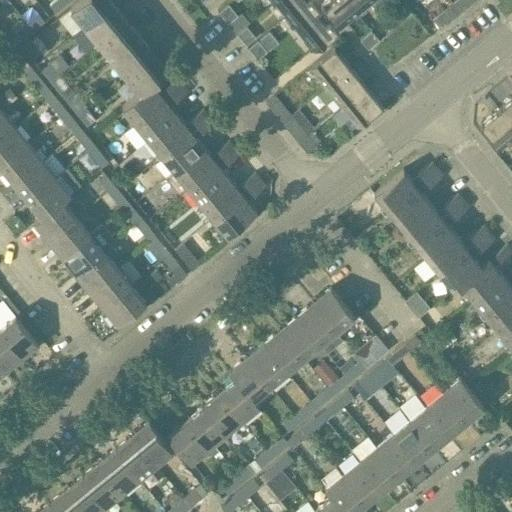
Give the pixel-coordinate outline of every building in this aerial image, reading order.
[(66,0),(54,0),(50,3),(55,10),(67,1),(66,0)] [(112,0),(76,0),(70,5),(85,23),(113,1),(112,0)] [(278,0),(289,13),(291,11),(299,20),(296,22),(315,45),(337,27),(339,26),(334,21),(317,0),(278,0)] [(317,0),(334,21),(339,17),(325,0),(317,0)] [(325,0),(339,17),(340,18),(354,6),(352,4),(356,0),(325,0)] [(470,0),(456,0),(454,2),(460,10),(471,1),(470,0)] [(113,1),(85,23),(99,40),(127,17),(113,1)] [(228,2),(218,10),(227,21),(237,13),(228,2)] [(403,2),(392,11),(401,21),(411,13),(403,2)] [(445,9),(434,18),(440,26),(451,17),(445,9)] [(39,12),(28,22),(33,28),(45,19),(39,12)] [(127,17),(99,40),(112,56),(140,34),(127,17)] [(395,57),(425,36),(414,19),(383,40),(395,57)] [(28,22),(16,31),(22,37),(33,28),(28,22)] [(247,25),(237,33),(246,44),(256,36),(247,25)] [(371,29),(360,38),(368,48),(379,39),(371,29)] [(269,30),(260,38),(269,48),(278,41),(269,30)] [(140,34),(112,56),(126,74),(154,51),(140,34)] [(32,39),(23,46),(33,57),(41,50),(32,39)] [(258,39),(248,47),(257,58),(267,50),(258,39)] [(334,44),(311,64),(320,74),(317,76),(325,85),(328,83),(351,64),(334,44)] [(13,49),(1,59),(7,66),(18,56),(13,49)] [(154,51),(126,74),(139,89),(140,90),(152,80),(153,81),(168,68),(154,51)] [(50,61),(41,68),(51,79),(59,72),(50,61)] [(351,64),(328,83),(336,94),(334,96),(341,105),(344,103),(367,84),(351,64)] [(31,65),(24,70),(33,82),(40,76),(31,65)] [(59,72),(51,79),(60,91),(69,83),(59,72)] [(178,75),(166,85),(172,91),(183,82),(178,75)] [(40,76),(33,82),(42,93),(49,87),(40,76)] [(139,89),(122,103),(134,118),(129,122),(131,124),(166,96),(153,81),(152,80),(140,90),(139,89)] [(183,82),(172,91),(177,98),(188,88),(183,82)] [(367,84),(344,103),(352,113),(350,115),(358,125),(383,104),(367,84)] [(275,93),(266,100),(275,111),(284,104),(275,93)] [(77,94),(68,101),(78,113),(87,105),(77,94)] [(166,96),(131,124),(133,127),(138,123),(149,136),(178,112),(166,96)] [(511,96),(499,107),(511,121),(511,96)] [(58,98),(51,104),(60,115),(67,109),(58,98)] [(87,105),(78,113),(87,124),(96,117),(87,105)] [(2,107),(0,108),(0,136),(15,124),(2,107)] [(203,107),(192,116),(197,123),(208,114),(203,107)] [(511,121),(499,107),(480,122),(499,146),(510,137),(511,140),(511,139),(511,121)] [(292,114),(283,120),(292,131),(300,124),(307,118),(299,108),(292,114)] [(67,109),(60,115),(70,126),(77,121),(67,109)] [(178,112),(149,136),(160,149),(155,153),(157,156),(191,128),(178,112)] [(208,114),(197,123),(202,130),(214,120),(208,114)] [(15,124),(0,136),(0,162),(1,163),(29,140),(15,124)] [(191,128),(157,156),(159,159),(164,155),(175,168),(205,144),(191,128)] [(307,133),(298,140),(299,141),(307,150),(315,144),(321,139),(312,129),(307,133)] [(86,132),(79,138),(88,149),(95,143),(86,132)] [(229,139),(218,148),(223,154),(235,145),(229,139)] [(29,140),(1,163),(15,180),(43,158),(29,140)] [(95,143),(88,149),(97,160),(104,154),(95,143)] [(205,144),(175,168),(186,181),(181,185),(183,188),(217,160),(205,144)] [(235,145),(223,154),(229,161),(240,152),(235,145)] [(43,158),(15,180),(29,197),(56,174),(43,158)] [(217,160),(183,188),(185,190),(190,186),(201,200),(230,176),(217,160)] [(432,160),(418,172),(423,178),(438,166),(432,160)] [(438,166),(423,178),(429,185),(443,173),(438,166)] [(403,167),(374,191),(376,194),(385,205),(381,209),(383,211),(417,184),(403,167)] [(255,170),(243,180),(249,186),(260,177),(255,170)] [(106,172),(99,178),(108,189),(115,183),(106,172)] [(56,174),(29,197),(42,213),(42,214),(63,197),(63,198),(71,192),(56,174)] [(230,176),(201,200),(211,213),(207,217),(209,219),(243,191),(230,176)] [(260,177),(249,186),(254,193),(266,183),(260,177)] [(115,183),(108,189),(117,201),(124,195),(115,183)] [(417,184),(383,211),(385,214),(390,210),(401,223),(430,200),(417,184)] [(243,191),(209,219),(211,222),(216,218),(227,232),(257,208),(243,191)] [(458,191),(444,203),(449,210),(463,198),(458,191)] [(42,213),(34,220),(48,237),(76,214),(63,198),(63,197),(42,214),(42,213)] [(463,198),(449,210),(454,216),(469,204),(463,198)] [(430,200),(401,223),(411,236),(407,240),(409,243),(443,215),(430,200)] [(133,206),(127,212),(136,223),(142,217),(133,206)] [(76,214),(48,237),(62,254),(90,231),(76,214)] [(443,215),(409,243),(411,245),(415,241),(426,255),(456,231),(443,215)] [(142,217),(136,223),(145,234),(152,228),(142,217)] [(90,231),(62,254),(76,270),(104,247),(111,242),(116,238),(102,221),(90,231)] [(484,223),(469,235),(475,241),(489,229),(484,223)] [(489,229),(475,241),(480,248),(495,236),(489,229)] [(456,231),(426,255),(429,258),(435,265),(437,268),(433,272),(435,275),(469,247),(456,231)] [(161,239),(154,245),(163,256),(170,250),(161,239)] [(104,247),(76,270),(89,287),(117,264),(110,256),(118,250),(111,242),(104,247)] [(511,247),(507,242),(496,251),(502,258),(511,249),(511,247)] [(469,247),(435,275),(436,277),(441,273),(453,287),(456,285),(455,285),(482,263),(469,247)] [(170,250),(163,256),(172,267),(179,261),(170,250)] [(193,253),(184,260),(192,269),(200,262),(193,253)] [(482,263),(455,285),(456,285),(458,287),(462,283),(473,297),(503,273),(490,257),(482,263)] [(117,264),(89,287),(103,304),(131,281),(130,280),(138,274),(126,258),(118,265),(117,264)] [(511,284),(503,273),(473,297),(484,310),(479,313),(482,316),(511,291),(511,284)] [(131,281),(103,304),(117,321),(145,299),(131,281)] [(331,285),(313,300),(336,328),(354,313),(331,285)] [(511,291),(482,316),(484,318),(488,315),(499,328),(511,318),(511,291)] [(412,294),(405,299),(418,315),(429,306),(423,299),(419,302),(412,294)] [(8,295),(0,301),(0,330),(20,355),(38,341),(42,337),(8,295)] [(313,300),(296,314),(319,342),(336,328),(313,300)] [(296,314),(279,327),(302,355),(319,342),(296,314)] [(511,318),(499,328),(510,341),(505,345),(508,348),(511,344),(511,318)] [(279,327),(263,341),(286,369),(302,355),(279,327)] [(449,328),(438,337),(445,346),(456,337),(449,328)] [(0,330),(0,364),(3,369),(20,355),(0,330)] [(415,333),(404,342),(409,349),(420,340),(415,333)] [(263,341),(246,354),(269,382),(286,369),(263,341)] [(392,352),(387,356),(393,363),(409,349),(404,342),(392,352)] [(372,349),(361,358),(367,365),(378,356),(372,349)] [(246,354),(229,369),(235,377),(236,376),(252,396),(253,396),(269,382),(246,354)] [(382,361),(370,370),(381,383),(398,369),(393,363),(387,356),(382,361)] [(361,358),(350,367),(355,374),(367,365),(361,358)] [(328,364),(318,372),(327,384),(338,375),(328,364)] [(370,370),(359,379),(370,392),(381,383),(370,370)] [(461,375),(443,390),(466,417),(483,403),(461,375)] [(235,377),(219,390),(241,418),(259,404),(253,396),(252,396),(236,376),(235,377)] [(339,376),(328,386),(333,392),(345,383),(339,376)] [(328,386),(316,395),(322,402),(333,392),(328,386)] [(348,388),(337,397),(343,404),(354,395),(348,388)] [(219,390),(202,404),(225,432),(241,418),(219,390)] [(443,390),(426,403),(449,431),(466,417),(443,390)] [(337,397),(325,407),(331,413),(343,404),(337,397)] [(426,403),(410,417),(433,444),(449,431),(426,403)] [(202,404),(185,418),(208,445),(216,456),(221,452),(213,442),(225,432),(202,404)] [(306,404),(294,413),(300,420),(311,411),(306,404)] [(294,413),(283,422),(288,428),(288,429),(300,420),(294,413)] [(315,415),(303,424),(309,431),(320,422),(315,415)] [(410,417),(393,431),(416,459),(433,444),(410,417)] [(185,418),(168,432),(190,460),(208,445),(185,418)] [(149,419),(132,433),(154,461),(172,446),(149,419)] [(303,424),(292,434),(298,441),(309,431),(303,424)] [(393,431),(376,444),(399,472),(416,459),(393,431)] [(132,433),(115,447),(137,475),(154,461),(132,433)] [(278,439),(267,448),(272,455),(283,446),(278,439)] [(376,444),(360,458),(382,486),(399,472),(376,444)] [(115,447),(98,461),(120,488),(137,475),(115,447)] [(267,448),(255,457),(261,464),(272,455),(267,448)] [(287,451),(276,460),(281,466),(293,457),(287,451)] [(360,458),(343,472),(366,499),(382,486),(360,458)] [(276,460),(265,469),(270,475),(281,466),(276,460)] [(98,461),(82,474),(104,502),(120,488),(98,461)] [(245,466),(234,475),(239,482),(250,473),(255,468),(250,462),(245,466)] [(343,472),(325,486),(331,494),(332,493),(347,511),(350,511),(366,499),(343,472)] [(82,474),(65,488),(84,511),(91,511),(104,502),(82,474)] [(234,475),(223,484),(228,490),(239,482),(234,475)] [(254,478),(243,486),(248,493),(259,484),(254,478)] [(194,486),(183,495),(190,504),(201,494),(194,486)] [(224,501),(220,505),(226,511),(238,502),(248,493),(243,486),(232,495),(224,501)] [(84,511),(65,488),(48,502),(56,511),(84,511)] [(331,494),(315,507),(318,511),(347,511),(332,493),(331,494)] [(183,495),(172,504),(177,511),(179,511),(189,505),(190,504),(183,495)] [(56,511),(48,502),(35,511),(56,511)]
